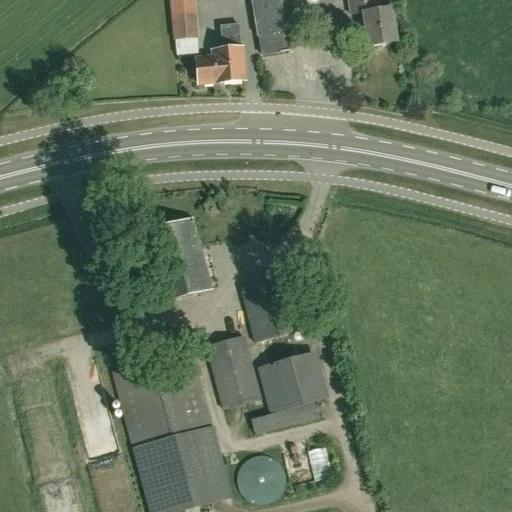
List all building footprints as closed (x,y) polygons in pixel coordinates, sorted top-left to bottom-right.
[(197,38),(193,0),(190,0),(171,2),(175,40),(197,38)] [(250,0),(257,39),(259,39),(262,57),(291,52),(288,32),(307,29),(301,0),(250,0)] [(368,48),(395,44),(390,10),(389,10),(387,0),(347,0),(350,17),(363,15),(368,48)] [(198,86),(243,81),(240,48),(238,26),(220,28),(222,52),(210,53),(210,59),(195,61),(198,86)] [(192,221),(142,236),(162,305),(212,291),(192,221)] [(290,276),(241,290),(255,345),(303,330),(290,276)] [(243,338),(206,348),(223,411),(260,401),(243,338)] [(191,352),(113,374),(134,451),(133,451),(150,511),(184,511),(231,499),(212,429),(191,352)] [(315,354),(257,370),(270,417),(328,401),(315,354)] [(278,465),(270,460),(261,458),(251,460),(244,465),(238,473),(237,482),(238,491),(244,499),(251,504),(261,506),(270,504),(278,499),(283,491),(285,482),(283,473),(278,465)]
